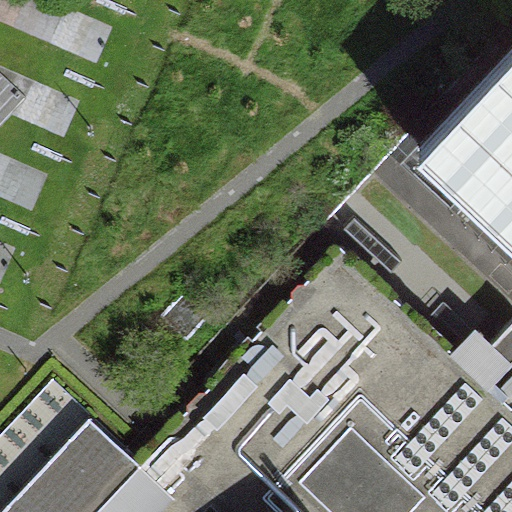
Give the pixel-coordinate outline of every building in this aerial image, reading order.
[(511,51),(423,145),(511,228),(511,51)] [(0,127),(28,97),(0,71),(0,127)] [(206,353),(225,370),(342,245),(323,228),(206,353)] [(511,511),(511,402),(498,389),(342,245),(225,370),(139,461),(91,511),(511,511)] [(213,312),(188,289),(162,316),(188,340),(213,312)] [(511,374),(498,389),(511,402),(511,374)] [(0,511),(91,511),(139,461),(90,416),(0,511)]
